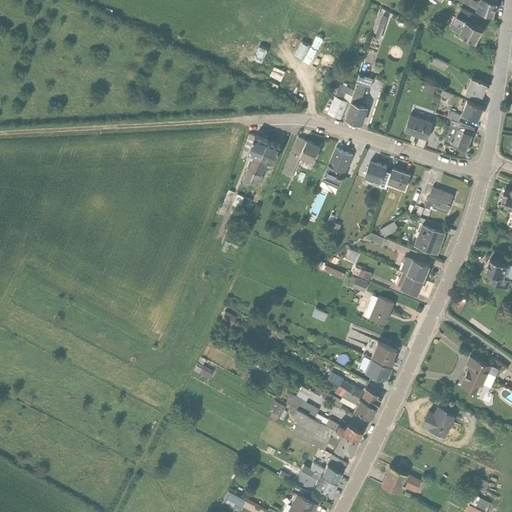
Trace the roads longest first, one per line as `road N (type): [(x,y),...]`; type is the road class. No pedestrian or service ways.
road 1 (track): [(0,131),(254,117)]
road 2 (residential): [(254,117),(313,118),(461,164),(487,159)]
road 3 (tertiary): [(435,305),(338,511)]
road 4 (tertiary): [(511,0),(487,159)]
road 5 (tertiary): [(487,159),(435,305)]
